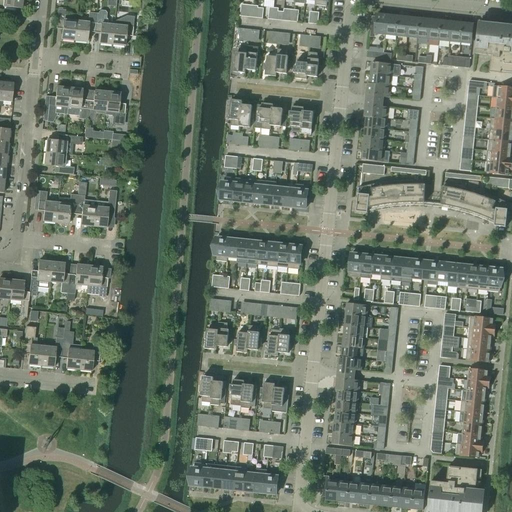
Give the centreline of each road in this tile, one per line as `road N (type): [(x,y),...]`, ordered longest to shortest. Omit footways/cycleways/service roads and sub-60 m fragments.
road 1 (residential): [(303,511),(353,0)]
road 2 (residential): [(16,240),(35,58)]
road 3 (residential): [(390,0),(511,13)]
